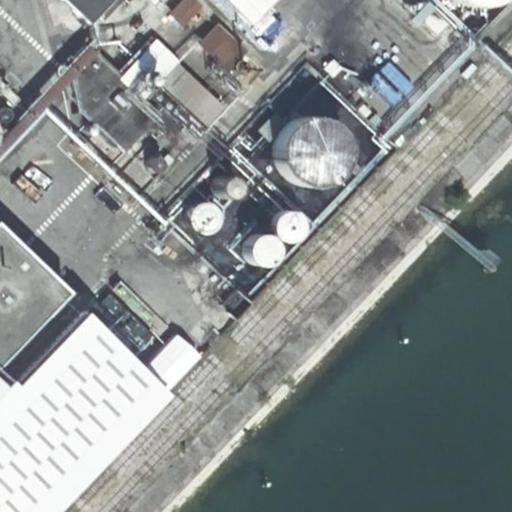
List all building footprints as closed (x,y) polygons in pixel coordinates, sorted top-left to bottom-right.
[(123,0),(126,0),(130,3),(132,0),(59,0),(83,22),(91,15),(100,23),(123,0)] [(196,6),(190,0),(180,0),(168,13),(178,24),(196,6)] [(300,0),(218,0),(261,41),(300,0)] [(445,0),(448,3),(462,10),(478,13),(494,10),(508,2),(509,0),(445,0)] [(211,23),(203,31),(232,58),(240,50),(211,23)] [(152,38),(117,76),(140,97),(155,80),(205,126),(225,104),(152,38)] [(149,112),(86,52),(63,77),(71,109),(113,152),(149,112)] [(287,180),(300,184),(311,184),(324,179),(333,169),(338,153),(336,137),(325,123),(311,116),(293,118),(279,126),(272,138),(270,156),(275,170),(287,180)] [(232,186),(227,178),(219,176),(210,180),(206,190),(210,199),(221,202),(230,197),(232,186)] [(200,213),(195,205),(187,203),(178,207),(174,216),(178,226),(189,229),(198,223),(200,213)] [(291,215),(279,211),(271,216),(266,225),(268,234),(276,242),(287,242),(296,234),(297,224),(291,215)] [(263,246),(258,238),(249,236),(241,240),(237,250),(241,259),(252,263),(261,257),(263,246)] [(0,511),(47,511),(157,398),(0,248),(0,511)]
